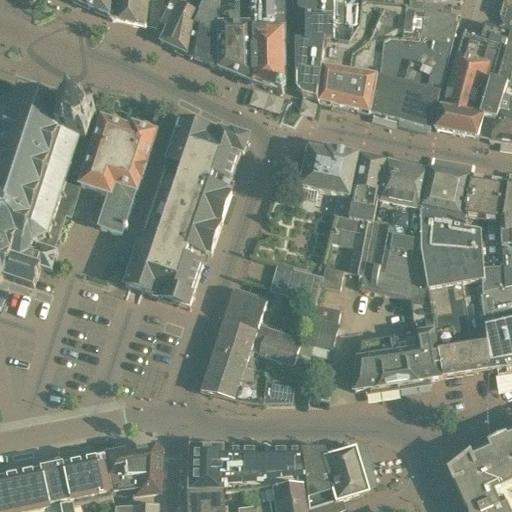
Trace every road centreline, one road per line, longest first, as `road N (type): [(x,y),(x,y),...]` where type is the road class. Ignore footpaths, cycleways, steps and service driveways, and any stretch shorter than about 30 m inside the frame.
road 1 (residential): [(37,38),(134,69),(265,137),(260,175),(175,413)]
road 2 (residential): [(426,474),(417,448),(389,425),(175,413)]
road 3 (tertiary): [(0,443),(175,413)]
